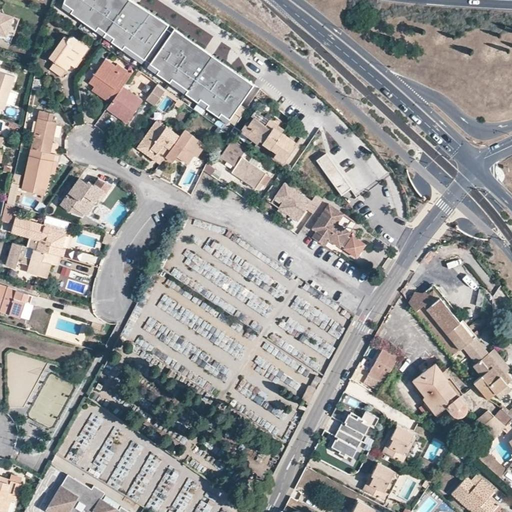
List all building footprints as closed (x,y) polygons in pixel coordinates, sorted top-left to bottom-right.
[(146,62),(168,25),(129,0),(67,0),(65,8),(146,62)] [(0,31),(8,34),(13,18),(3,15),(1,17),(0,16),(0,31)] [(230,123),(256,85),(177,30),(151,68),(230,123)] [(67,38),(63,35),(48,57),(53,60),(48,68),(60,75),(68,64),(75,53),(80,56),(86,47),(74,37),(71,37),(69,37),(67,38)] [(80,56),(75,53),(68,64),(73,67),(80,56)] [(104,58),(101,62),(111,69),(114,65),(104,58)] [(114,65),(111,69),(101,62),(88,80),(93,84),(108,95),(112,98),(122,85),(135,67),(130,64),(125,70),(116,63),(114,65)] [(0,107),(2,109),(13,76),(0,72),(0,107)] [(165,88),(156,82),(145,98),(153,104),(165,88)] [(105,100),(108,95),(93,84),(90,89),(105,100)] [(105,107),(125,122),(142,99),(122,85),(112,98),(105,107)] [(249,116),(239,129),(255,140),(258,137),(275,149),(273,153),(284,160),(296,142),(281,131),(286,123),(272,113),(268,119),(253,108),(248,114),(249,116)] [(30,148),(48,151),(55,121),(50,120),(51,112),(38,110),(30,148)] [(154,120),(136,145),(158,162),(161,159),(179,134),(165,125),(163,127),(154,120)] [(184,127),(179,134),(161,159),(168,164),(173,158),(176,154),(179,157),(183,159),(187,162),(193,153),(200,141),(190,134),(190,132),(184,127)] [(234,165),(230,171),(254,187),(259,180),(264,172),(264,171),(240,155),(245,148),(231,139),(219,155),(234,165)] [(193,153),(196,155),(205,144),(200,141),(193,153)] [(34,185),(45,187),(52,152),(48,151),(30,148),(21,187),(33,190),(34,185)] [(343,195),(353,187),(326,153),(316,161),(343,195)] [(259,180),(264,184),(270,176),(264,172),(259,180)] [(85,181),(78,175),(59,203),(68,209),(72,205),(83,211),(85,213),(97,195),(101,198),(106,190),(94,182),(93,183),(87,179),(85,181)] [(317,200),(319,197),(313,192),(308,198),(281,180),(272,194),(279,199),(275,204),(295,218),(303,206),(310,211),(317,200)] [(85,213),(92,217),(101,204),(99,202),(101,199),(101,198),(97,195),(85,213)] [(10,222),(16,204),(7,202),(2,220),(10,222)] [(335,221),(342,212),(327,202),(310,226),(315,230),(310,236),(323,244),(327,238),(337,245),(348,230),(340,225),(336,226),(333,224),(335,221)] [(68,209),(68,210),(81,215),(83,211),(72,205),(68,209)] [(37,239),(35,248),(59,255),(62,256),(65,247),(61,246),(65,233),(49,229),(49,227),(48,225),(47,224),(14,215),(10,231),(37,239)] [(59,255),(35,248),(10,240),(10,242),(4,264),(14,267),(17,259),(28,262),(26,271),(46,277),(50,262),(56,263),(59,255)] [(428,293),(430,289),(433,288),(435,291),(463,326),(473,337),(475,335),(433,283),(422,292),(428,293)] [(34,304),(36,295),(0,284),(0,309),(19,316),(22,308),(24,301),(29,302),(34,304)] [(414,290),(408,301),(451,355),(469,340),(460,329),(463,326),(435,291),(433,288),(430,289),(428,293),(422,292),(414,290)] [(483,307),(485,299),(478,297),(476,305),(483,307)] [(91,321),(90,327),(98,329),(100,324),(91,321)] [(463,326),(460,329),(469,340),(473,337),(463,326)] [(367,374),(382,382),(397,355),(383,347),(367,374)] [(444,351),(438,356),(445,365),(451,361),(444,351)] [(506,384),(510,380),(488,352),(472,365),(479,376),(472,381),(487,399),(494,393),(506,384)] [(261,357),(255,367),(265,373),(271,364),(261,357)] [(458,394),(457,394),(447,380),(447,379),(434,362),(412,378),(425,396),(423,397),(435,413),(445,405),(449,410),(452,414),(457,415),(460,415),(465,411),(465,405),(464,402),(458,394)] [(297,393),(302,385),(276,368),(271,376),(297,393)] [(382,382),(367,374),(362,383),(377,392),(382,382)] [(301,397),(309,400),(316,388),(307,384),(301,397)] [(511,389),(506,384),(494,393),(499,399),(511,389)] [(449,410),(445,405),(435,413),(438,418),(449,410)] [(511,408),(510,410),(506,407),(503,410),(511,418),(511,416),(511,408)] [(503,410),(500,408),(493,415),(486,409),(468,426),(487,444),(511,418),(503,410)] [(91,412),(67,460),(107,480),(112,470),(106,468),(118,444),(108,439),(96,462),(84,456),(103,418),(91,412)] [(344,424),(339,434),(359,444),(369,425),(364,423),(365,421),(359,418),(357,421),(352,418),(348,426),(344,424)] [(403,454),(406,447),(412,449),(418,437),(396,425),(390,437),(392,439),(385,453),(402,462),(406,455),(403,454)] [(347,455),(352,457),(359,444),(339,434),(333,447),(341,452),(340,455),(346,458),(347,455)] [(392,439),(390,437),(382,452),(385,453),(392,439)] [(133,441),(106,481),(117,489),(144,448),(133,441)] [(406,455),(408,456),(412,449),(406,447),(403,454),(406,455)] [(485,464),(491,456),(483,449),(476,456),(485,464)] [(142,503),(159,457),(147,453),(129,498),(142,503)] [(491,456),(485,464),(500,477),(506,469),(491,456)] [(377,462),(370,475),(373,476),(365,490),(383,499),(386,492),(384,491),(387,484),(393,486),(399,474),(377,462)] [(158,511),(161,511),(177,473),(165,469),(149,508),(158,511)] [(127,511),(128,511),(118,504),(116,508),(99,497),(103,490),(92,483),(90,487),(67,472),(60,483),(63,485),(59,491),(56,489),(48,500),(45,506),(53,511),(127,511)] [(0,511),(5,511),(9,498),(14,499),(21,476),(9,473),(8,478),(0,475),(0,511)] [(373,476),(370,475),(363,489),(365,490),(373,476)] [(464,506),(465,505),(473,511),(489,511),(497,503),(488,496),(494,489),(481,478),(475,484),(466,475),(457,486),(450,493),(450,494),(464,506)] [(188,479),(169,511),(184,511),(199,485),(188,479)] [(393,486),(387,484),(384,491),(386,492),(389,493),(393,486)] [(199,499),(194,511),(208,511),(212,504),(199,499)] [(379,511),(357,500),(351,511),(379,511)]
